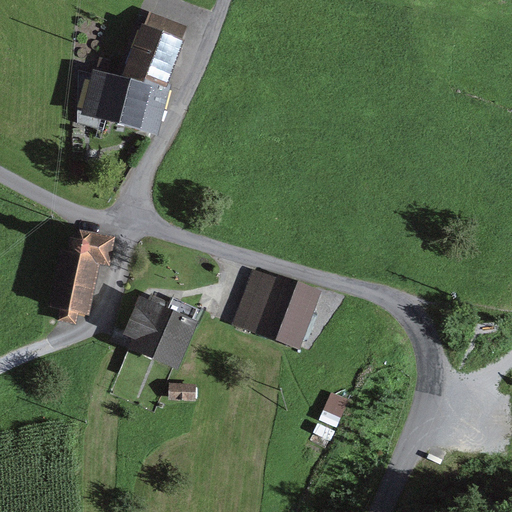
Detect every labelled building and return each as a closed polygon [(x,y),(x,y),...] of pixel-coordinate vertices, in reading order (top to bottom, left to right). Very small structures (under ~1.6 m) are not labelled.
[(178,39),(141,29),(127,81),(164,90),(178,39)] [(154,129),(164,90),(127,81),(97,73),(86,112),(154,129)] [(51,247),(38,303),(80,313),(93,258),(108,261),(113,238),(80,230),(51,247)] [(319,292),(270,275),(250,322),(297,339),(319,292)] [(211,326),(140,299),(118,348),(188,376),(211,326)]
